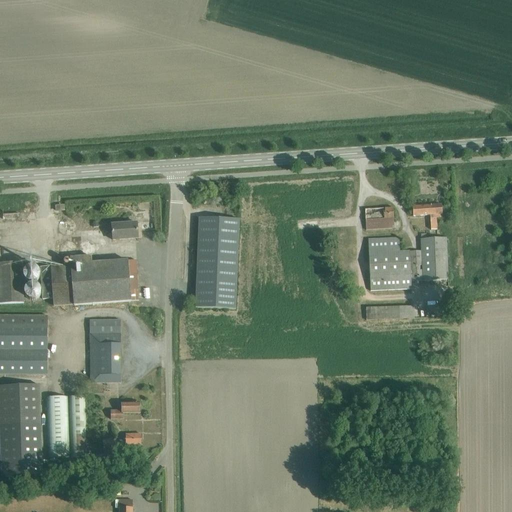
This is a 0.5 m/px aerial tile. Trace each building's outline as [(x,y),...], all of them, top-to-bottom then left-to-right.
[(155,201),(146,201),(146,209),(155,209),(155,201)] [(412,207),(413,217),(430,216),(431,231),(437,230),(436,218),(440,218),(440,215),(442,215),(441,205),(412,207)] [(365,210),(366,231),(394,229),(393,209),(365,210)] [(234,309),(238,219),(197,217),(194,308),(234,309)] [(63,221),(62,237),(78,238),(78,222),(63,221)] [(138,239),(136,223),(105,226),(105,233),(112,233),(113,241),(138,239)] [(143,231),(142,238),(155,239),(156,233),(143,231)] [(400,253),(399,239),(368,241),(370,292),(411,290),(410,282),(436,281),(436,287),(448,287),(446,238),(421,240),(421,252),(409,252),(409,253),(400,253)] [(71,266),(40,269),(43,301),(54,300),(54,308),(74,306),(138,301),(135,261),(92,264),(92,257),(70,259),(71,266)] [(0,264),(0,304),(23,304),(22,264),(0,264)] [(144,292),(155,292),(156,280),(144,280),(144,292)] [(143,295),(143,307),(163,308),(163,295),(143,295)] [(435,303),(416,301),(416,310),(434,311),(435,303)] [(366,321),(413,319),(413,307),(366,309),(366,321)] [(47,317),(0,316),(0,376),(47,376),(47,327),(47,317)] [(120,321),(89,321),(90,384),(121,384),(120,321)] [(39,386),(0,388),(0,418),(3,478),(43,476),(39,386)] [(84,397),(69,398),(73,459),(89,458),(84,397)] [(67,398),(46,400),(50,460),(72,459),(67,398)] [(140,414),(139,403),(121,403),(121,411),(110,411),(110,420),(122,420),(122,414),(140,414)] [(141,445),(141,435),(125,435),(125,438),(123,438),(123,440),(119,441),(120,446),(141,445)] [(132,511),(132,501),(115,501),(115,509),(119,509),(119,511),(132,511)]
